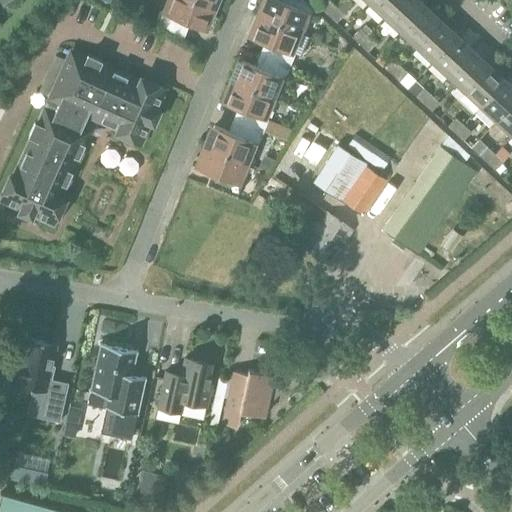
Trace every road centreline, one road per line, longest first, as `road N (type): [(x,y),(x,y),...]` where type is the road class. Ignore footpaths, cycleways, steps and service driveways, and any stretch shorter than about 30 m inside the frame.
road 1 (residential): [(240,0),(119,298)]
road 2 (residential): [(119,298),(347,330),(410,372)]
road 3 (tertiary): [(410,372),(249,511)]
road 4 (tertiary): [(351,511),(457,419)]
road 5 (tertiary): [(511,285),(410,372)]
road 6 (residential): [(0,278),(119,298)]
